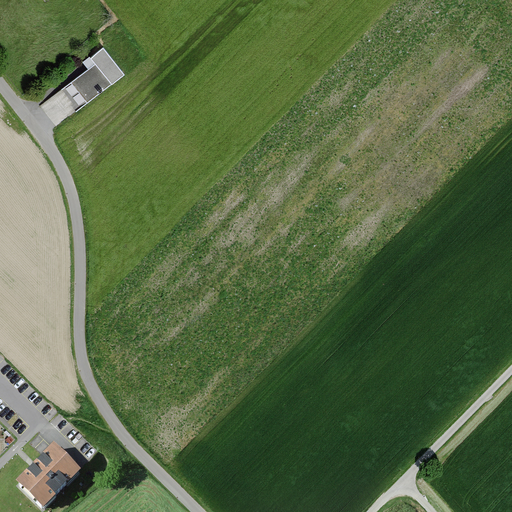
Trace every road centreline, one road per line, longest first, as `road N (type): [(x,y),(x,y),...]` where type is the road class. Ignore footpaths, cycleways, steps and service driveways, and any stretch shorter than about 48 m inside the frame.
road 1 (track): [(199,511),(123,435),(85,374),(71,193),(0,82)]
road 2 (track): [(371,511),(511,369)]
